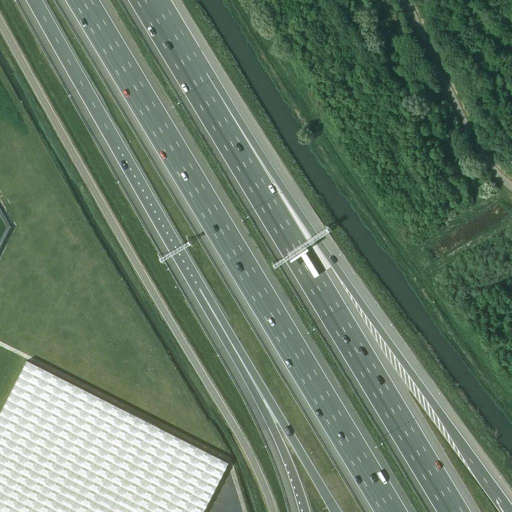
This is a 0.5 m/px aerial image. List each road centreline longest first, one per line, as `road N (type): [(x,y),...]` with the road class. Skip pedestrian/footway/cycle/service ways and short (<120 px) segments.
road 1 (motorway): [(80,0),(389,511)]
road 2 (motorway): [(508,511),(233,111),(193,73)]
road 3 (motorway): [(457,511),(193,73)]
road 4 (motorway): [(34,0),(198,289)]
road 5 (motorway): [(198,289),(335,511)]
road 6 (motorway): [(198,289),(271,425),(306,511)]
